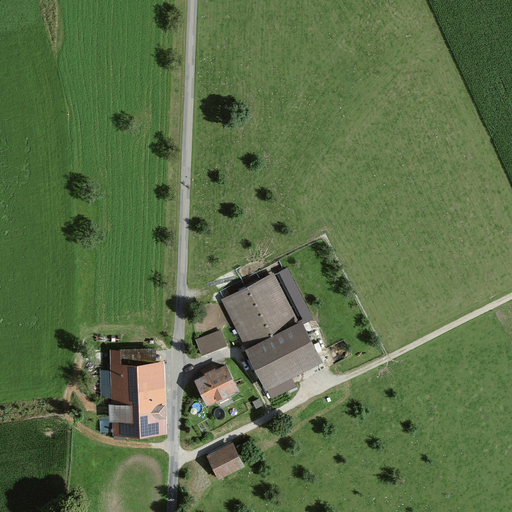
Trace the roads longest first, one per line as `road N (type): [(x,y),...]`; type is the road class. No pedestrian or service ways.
road 1 (unclassified): [(170,511),(191,0)]
road 2 (track): [(511,295),(174,461)]
road 3 (track): [(75,381),(64,403),(89,433),(175,445)]
